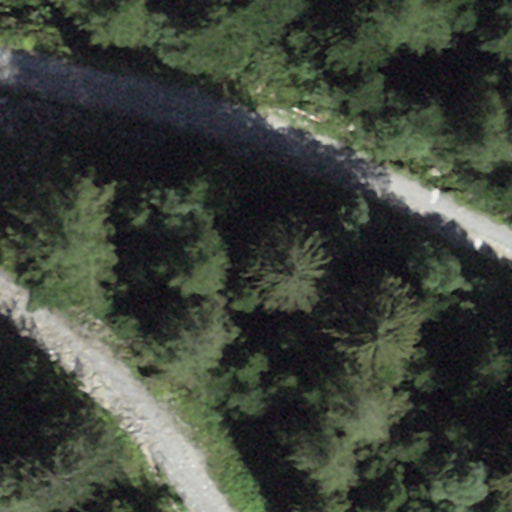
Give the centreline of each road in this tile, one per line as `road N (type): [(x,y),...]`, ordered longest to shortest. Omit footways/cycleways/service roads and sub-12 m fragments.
road 1 (track): [(511,261),(363,175),(163,109),(0,70)]
road 2 (track): [(0,290),(171,435),(221,511)]
